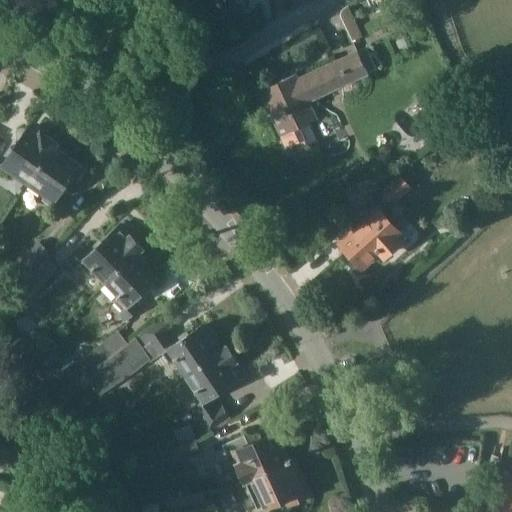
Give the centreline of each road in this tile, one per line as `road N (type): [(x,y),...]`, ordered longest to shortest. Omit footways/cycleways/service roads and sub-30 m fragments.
road 1 (residential): [(380,511),(314,342),(197,194),(122,122)]
road 2 (residential): [(332,0),(122,122)]
road 3 (residential): [(122,122),(0,40)]
